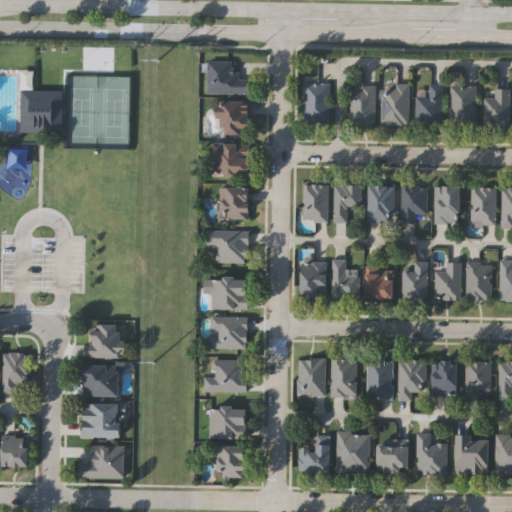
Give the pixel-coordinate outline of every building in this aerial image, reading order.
[(234,59),(234,73),(254,73),(254,93),(209,93),(209,59),(234,59)] [(305,81),(330,81),(330,122),(305,122),(305,81)] [(377,123),(352,123),(352,83),(377,83),(377,123)] [(430,92),(430,83),(444,83),(445,124),(417,124),(417,93),(430,92)] [(410,85),(410,124),(384,124),(384,85),(410,85)] [(477,86),(477,126),(452,126),(452,86),(477,86)] [(511,126),(485,126),(485,96),(496,96),(496,88),(511,88),(511,126)] [(23,132),(23,90),(65,90),(65,132),(23,132)] [(253,132),(223,133),(223,100),(252,99),(253,132)] [(240,142),(240,149),(253,149),(253,174),(219,174),(219,142),(240,142)] [(304,220),(304,183),(329,183),(329,221),(304,220)] [(351,207),(351,221),(336,221),(336,184),(363,184),(363,207),(351,207)] [(369,221),(369,184),(396,184),(396,221),(369,221)] [(428,213),(418,213),(418,221),(402,221),(402,185),(428,185),(428,213)] [(435,223),(435,185),(462,185),(462,223),(435,223)] [(472,224),(472,186),(497,186),(497,224),(472,224)] [(511,186),(511,226),(503,226),(503,186),(511,186)] [(221,219),(221,187),(251,187),(251,219),(221,219)] [(251,229),(251,262),(215,262),(215,245),(207,245),(207,229),(251,229)] [(334,296),(334,258),(348,258),(348,268),(361,268),(361,296),(334,296)] [(511,300),(500,300),(500,258),(511,258),(511,300)] [(467,298),(467,260),(493,260),(493,298),(467,298)] [(329,295),(303,295),(302,261),(328,261),(329,295)] [(436,269),(446,269),(446,261),(462,261),(462,298),(436,298),(436,269)] [(403,298),(403,263),(429,263),(429,298),(403,298)] [(395,269),(395,298),(368,298),(368,269),(395,269)] [(251,277),(250,308),(212,308),(213,292),(205,292),(205,276),(251,277)] [(249,316),(249,348),(211,347),(211,315),(249,316)] [(93,356),(93,323),(125,323),(125,356),(93,356)] [(3,351),(28,351),(28,382),(18,382),(18,392),(3,392),(3,351)] [(327,357),(327,394),(300,394),(300,357),(327,357)] [(332,396),(332,358),(358,358),(358,396),(332,396)] [(394,358),(394,398),(368,397),(368,358),(394,358)] [(247,392),(205,391),(205,375),(212,375),(213,359),(248,359),(247,392)] [(399,399),(399,359),(427,359),(427,392),(415,392),(415,399),(399,399)] [(459,359),(459,394),(433,394),(433,359),(459,359)] [(480,398),(466,398),(466,359),(492,359),(492,390),(480,390),(480,398)] [(500,361),(511,361),(511,399),(500,399),(500,361)] [(121,394),(85,394),(85,363),(121,363),(121,394)] [(122,402),(122,436),(82,436),(82,402),(122,402)] [(249,437),(211,437),(211,406),(249,406),(249,437)] [(339,471),(339,430),(372,430),(372,471),(339,471)] [(449,472),(417,472),(418,433),(434,433),(434,441),(449,441),(449,472)] [(3,434),(30,434),(30,465),(3,465),(3,434)] [(492,473),(459,473),(459,434),(492,434),(492,473)] [(511,474),(497,474),(497,434),(511,434),(511,474)] [(380,471),(380,438),(412,438),(412,471),(380,471)] [(333,471),(300,470),(301,443),(333,443),(333,471)] [(249,444),(249,475),(219,475),(219,444),(249,444)] [(124,477),(80,477),(80,461),(92,461),(92,445),(124,445),(124,477)]
